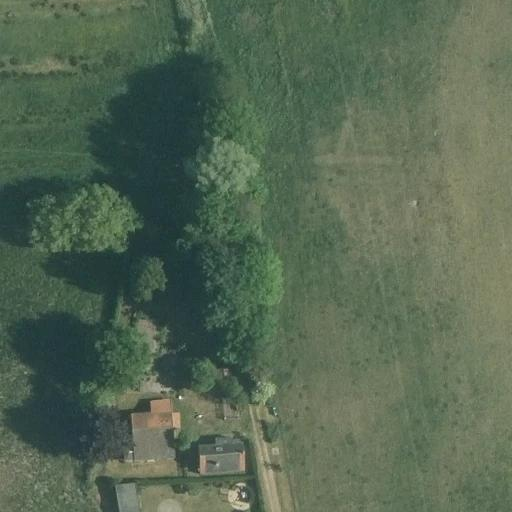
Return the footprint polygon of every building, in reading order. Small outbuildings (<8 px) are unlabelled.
[(201,269),(203,285),(214,284),(212,267),(201,269)] [(213,385),(232,383),(230,368),(211,370),(213,385)] [(131,416),(133,445),(123,446),(125,463),(174,460),(173,431),(180,431),(179,414),(171,415),(170,401),(150,402),(151,414),(131,416)] [(198,448),(199,474),(244,472),(242,446),(233,447),(233,440),(215,441),(215,447),(198,448)] [(238,483),(240,495),(255,493),(254,480),(238,483)] [(138,511),(135,485),(114,487),(118,511),(138,511)]
